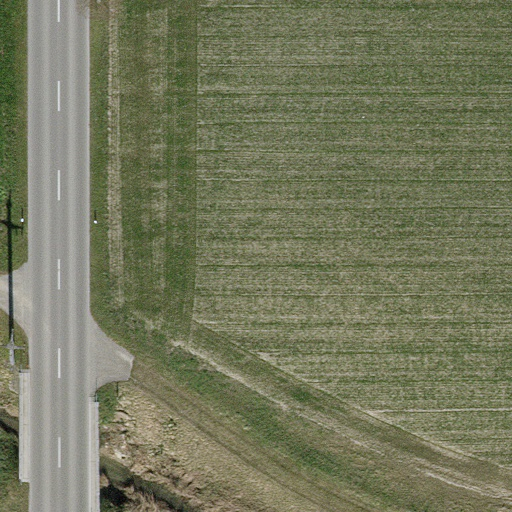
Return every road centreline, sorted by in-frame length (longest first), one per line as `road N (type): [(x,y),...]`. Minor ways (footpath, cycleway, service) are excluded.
road 1 (tertiary): [(60,0),(60,511)]
road 2 (track): [(341,511),(134,370),(0,293)]
